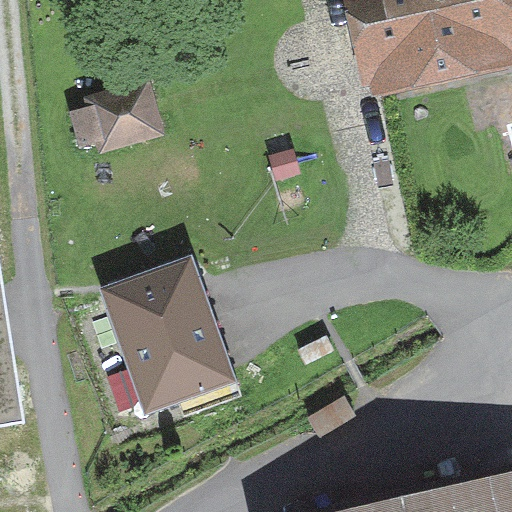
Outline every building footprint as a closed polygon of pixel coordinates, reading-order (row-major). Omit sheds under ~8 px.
[(511,51),(500,0),(355,0),(375,86),(511,54),(511,51)] [(146,84),(94,99),(96,106),(82,110),(90,138),(103,135),(106,143),(158,129),(146,84)] [(511,91),(503,92),(511,161),(511,91)] [(231,378),(190,263),(109,292),(151,407),(231,378)] [(0,421),(18,419),(0,304),(0,421)] [(511,511),(511,483),(383,511),(511,511)]
